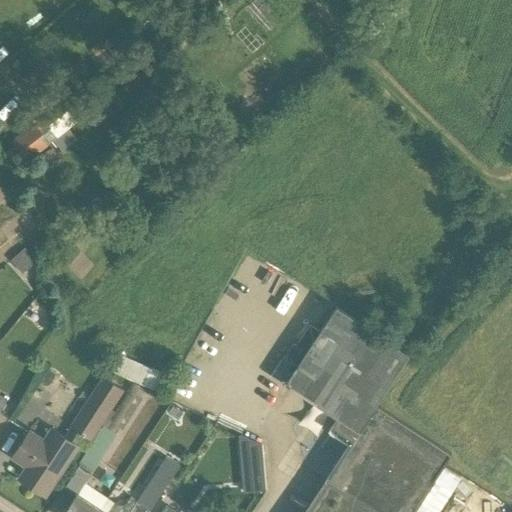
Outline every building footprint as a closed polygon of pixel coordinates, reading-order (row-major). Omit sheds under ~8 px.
[(102,41),(93,49),(98,56),(107,47),(102,41)] [(72,93),(82,85),(77,78),(67,86),(72,93)] [(76,122),(61,101),(50,109),(51,110),(42,118),(38,113),(27,122),(30,127),(12,141),(28,162),(48,146),(48,145),(69,128),(76,122)] [(59,158),(52,148),(43,156),(50,165),(59,158)] [(110,217),(102,225),(119,242),(127,235),(110,217)] [(27,248),(12,260),(24,274),(38,261),(27,248)] [(359,431),(330,475),(377,507),(384,511),(412,511),(434,480),(452,454),(377,404),(410,354),(337,306),(286,383),(359,431)] [(44,367),(21,419),(39,428),(63,376),(44,367)] [(171,376),(152,367),(143,386),(162,395),(171,376)] [(46,496),(79,446),(86,436),(92,440),(125,390),(105,377),(72,427),(66,437),(52,428),(45,440),(34,433),(31,431),(13,458),(27,467),(19,479),(46,496)] [(108,498),(86,483),(115,439),(103,431),(69,483),(80,490),(65,511),(99,511),(105,503),(108,498)] [(245,492),(265,491),(262,455),(241,457),(245,492)] [(149,511),(178,469),(165,461),(144,493),(137,488),(124,509),(108,498),(105,503),(99,511),(149,511)] [(373,511),(377,507),(330,475),(305,511),(373,511)]
